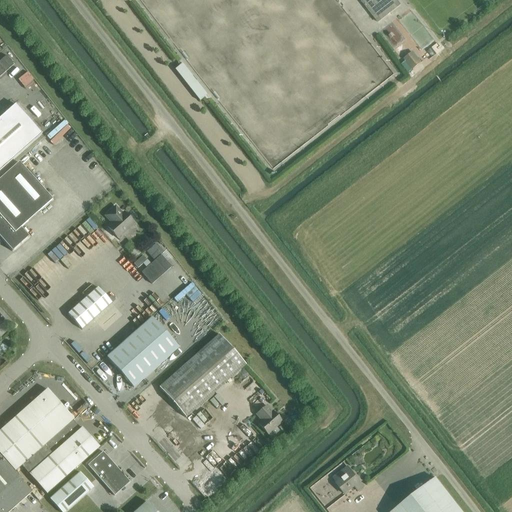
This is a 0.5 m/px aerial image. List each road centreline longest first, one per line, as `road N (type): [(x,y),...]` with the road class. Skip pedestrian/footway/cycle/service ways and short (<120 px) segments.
road 1 (unclassified): [(73,0),(241,213)]
road 2 (unclassified): [(189,503),(41,341)]
